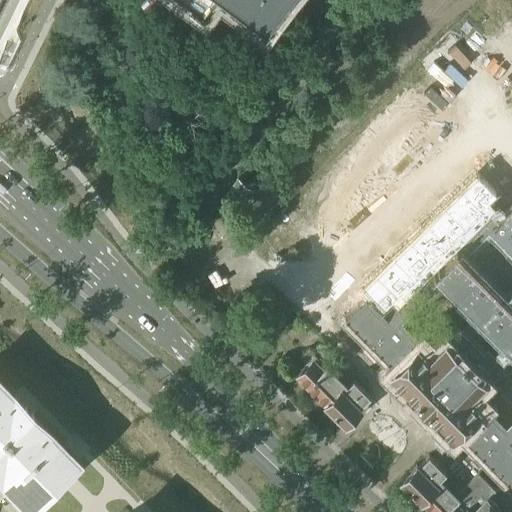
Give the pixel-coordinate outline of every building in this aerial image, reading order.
[(191,0),(202,8),(208,0),(229,0),(264,25),(282,0),(191,0)] [(394,0),(393,1),(401,9),(410,0),(394,0)] [(465,0),(456,10),(489,43),(505,26),(506,25),(480,0),(465,0)] [(511,0),(480,0),(506,25),(505,26),(509,29),(511,26),(511,0)] [(450,16),(440,26),(449,35),(459,25),(450,16)] [(401,50),(307,145),(363,200),(457,106),(401,50)] [(511,202),(495,220),(487,213),(502,197),(476,171),(359,288),(366,295),(344,317),(394,367),(390,371),(402,384),(398,388),(435,425),(439,421),(452,434),(457,429),(507,479),(511,473),(511,202)] [(240,203),(251,189),(237,178),(226,192),(240,203)] [(297,375),(344,422),(360,407),(358,405),(369,394),(353,378),(346,385),(321,360),(328,353),(318,343),(312,350),(309,347),(301,355),(309,363),(297,375)] [(153,511),(0,354),(0,473),(29,503),(32,506),(37,511),(153,511)] [(462,511),(463,511),(460,509),(470,499),(468,498),(486,481),(478,473),(456,495),(438,477),(445,471),(429,455),(418,465),(417,464),(401,479),(433,511),(462,511)] [(499,511),(495,508),(499,504),(490,496),(496,490),(486,481),(468,498),(470,499),(460,509),(463,511),(462,511),(499,511)]
